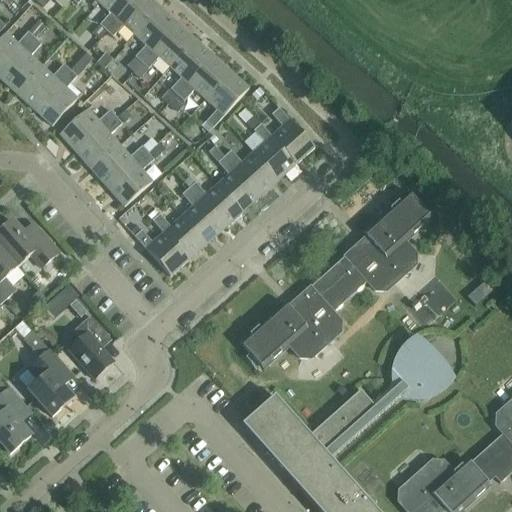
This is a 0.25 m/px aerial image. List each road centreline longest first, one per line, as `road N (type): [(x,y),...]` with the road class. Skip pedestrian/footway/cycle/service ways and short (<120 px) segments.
road 1 (residential): [(155,331),(358,147)]
road 2 (residential): [(17,511),(159,379),(149,346),(155,331)]
